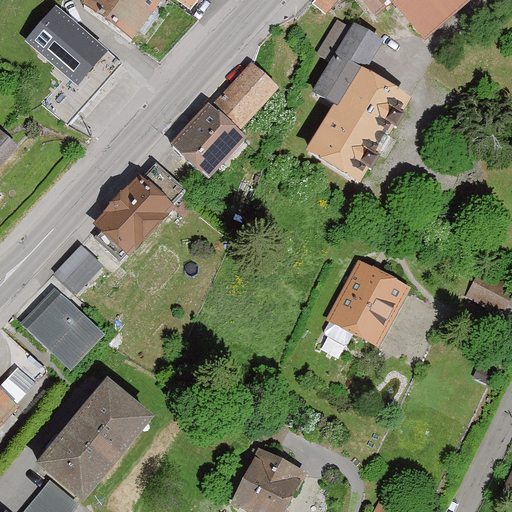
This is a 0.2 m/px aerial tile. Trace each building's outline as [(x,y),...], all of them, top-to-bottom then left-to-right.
[(174,0),(191,12),(200,0),(85,0),(81,6),(131,43),(163,0),(174,0)] [(354,0),(374,22),(393,5),(426,43),(473,0),(354,0)] [(353,27),(351,31),(337,22),(317,56),(331,64),(313,95),(335,108),(306,155),(360,187),(410,105),(364,78),(384,45),(353,27)] [(96,45),(43,105),(67,126),(120,66),(96,45)] [(279,92),(251,65),(171,148),(208,184),(246,145),(237,136),(279,92)] [(0,169),(18,152),(0,133),(0,169)] [(142,180),(140,178),(92,226),(101,234),(95,240),(120,264),(126,258),(129,261),(176,213),(170,208),(184,193),(156,166),(142,180)] [(80,248),(54,272),(75,295),(102,270),(80,248)] [(410,290),(358,262),(326,322),(378,350),(410,290)] [(466,299),(502,316),(511,296),(511,289),(479,273),(466,299)] [(102,339),(54,291),(20,325),(69,373),(102,339)] [(0,388),(0,428),(18,411),(14,407),(35,386),(18,370),(0,388)] [(154,422),(109,383),(37,467),(53,481),(80,504),(83,506),(154,422)] [(285,511),(305,474),(259,451),(231,507),(241,511),(285,511)] [(511,469),(497,499),(511,505),(511,469)] [(53,481),(25,511),(73,511),(80,504),(53,481)] [(374,511),(400,511),(379,502),(374,511)]
